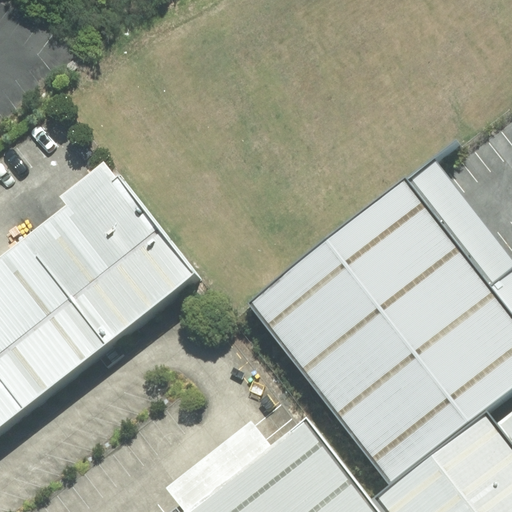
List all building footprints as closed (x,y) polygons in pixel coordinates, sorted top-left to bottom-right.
[(511,254),(448,172),(423,193),(499,287),(511,276),(511,254)] [(255,311),(397,489),(495,412),(511,398),(511,276),(499,287),(423,193),(417,184),(255,311)] [(0,294),(0,461),(214,296),(133,192),(0,294)] [(511,511),(511,434),(504,424),(495,412),(397,489),(382,503),(389,511),(511,511)] [(172,491),(188,511),(195,511),(284,443),(265,418),(172,491)] [(195,511),(389,511),(382,503),(316,418),(284,443),(195,511)]
